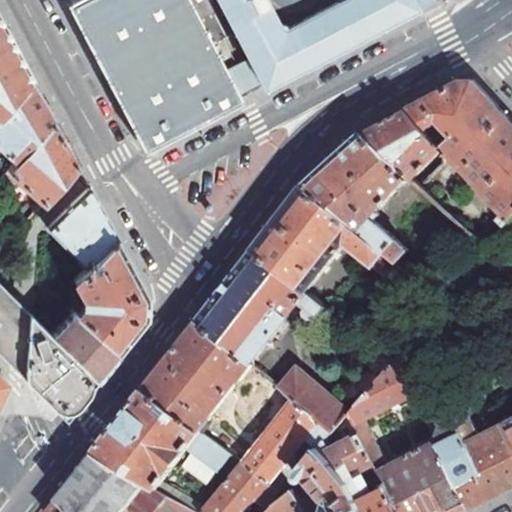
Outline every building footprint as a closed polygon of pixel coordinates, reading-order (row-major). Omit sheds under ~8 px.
[(237,99),(262,86),(249,62),(227,73),(209,37),(199,43),(176,0),(79,0),(148,132),(231,88),(237,99)] [(223,11),(249,62),(262,86),(428,0),(212,0),(220,13),(223,11)] [(0,112),(31,78),(25,66),(0,19),(0,112)] [(0,148),(14,161),(53,118),(48,109),(31,78),(0,112),(0,148)] [(449,89),(410,110),(443,153),(446,157),(449,155),(504,215),(498,220),(504,227),(511,217),(511,121),(510,120),(475,82),(468,82),(461,82),(449,89)] [(412,176),(415,180),(443,153),(410,110),(403,114),(370,131),(369,132),(412,176)] [(0,193),(15,177),(41,202),(77,163),(71,152),(53,118),(14,161),(0,175),(0,193)] [(313,178),(306,184),(397,266),(409,253),(372,220),(412,176),(369,132),(367,130),(313,178)] [(261,241),(255,249),(308,294),(346,245),(385,280),(397,266),(306,184),(261,241)] [(45,227),(83,265),(114,233),(104,213),(88,185),(45,227)] [(0,246),(21,223),(15,218),(9,224),(0,229),(0,246)] [(75,313),(115,352),(144,317),(145,305),(147,294),(114,233),(83,265),(70,279),(79,294),(79,307),(75,313)] [(227,285),(198,322),(251,367),(279,331),(298,305),(305,311),(304,314),(304,321),(311,326),(316,324),(327,310),(308,294),(255,249),(227,285)] [(0,352),(35,315),(25,305),(0,280),(0,352)] [(35,315),(0,352),(15,368),(50,403),(64,417),(69,410),(97,375),(115,352),(75,313),(71,309),(51,331),(35,315)] [(172,354),(144,390),(200,432),(253,368),(251,367),(198,322),(172,354)] [(388,488),(400,511),(468,511),(471,511),(459,488),(484,475),(453,416),(452,414),(440,425),(445,436),(389,468),(366,422),(424,391),(402,350),(391,364),(350,414),(360,433),(376,464),(388,488)] [(281,392),(293,402),(333,435),(350,414),(297,372),(281,392)] [(99,448),(93,455),(156,491),(186,449),(217,471),(230,454),(200,432),(144,390),(107,438),(99,448)] [(472,399),(453,416),(484,475),(459,488),(471,511),(511,489),(511,420),(480,437),(469,417),(478,410),(472,399)] [(293,402),(243,464),(282,493),(295,478),(286,471),(293,462),(297,465),(302,459),(298,456),(309,442),(319,450),(333,435),(293,402)] [(360,433),(324,456),(347,481),(376,464),(360,433)] [(363,511),(359,504),(347,481),(324,456),(319,450),(302,469),(329,505),(327,511),(363,511)] [(133,511),(194,511),(156,491),(93,455),(76,476),(70,485),(60,497),(75,511),(126,511),(130,508),(133,511)] [(246,511),(255,501),(267,510),(282,493),(243,464),(204,511),(246,511)] [(400,511),(388,488),(359,504),(363,511),(400,511)] [(306,511),(294,490),(269,511),(306,511)] [(75,511),(60,497),(53,506),(48,511),(75,511)]
